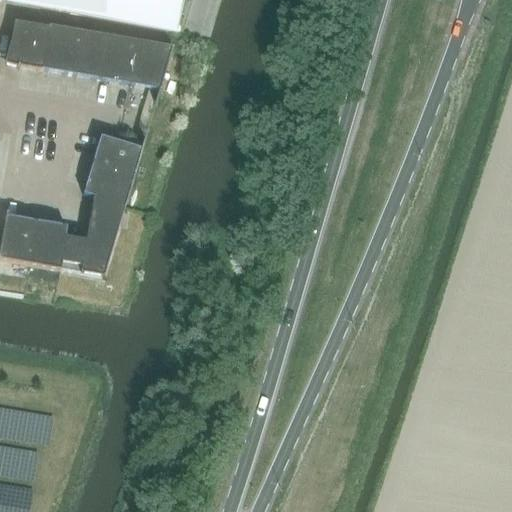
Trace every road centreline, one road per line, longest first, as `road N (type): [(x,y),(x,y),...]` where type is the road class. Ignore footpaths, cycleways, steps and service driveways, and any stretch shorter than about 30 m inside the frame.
road 1 (primary): [(261,511),(445,77),(469,0)]
road 2 (primary): [(380,0),(228,511)]
